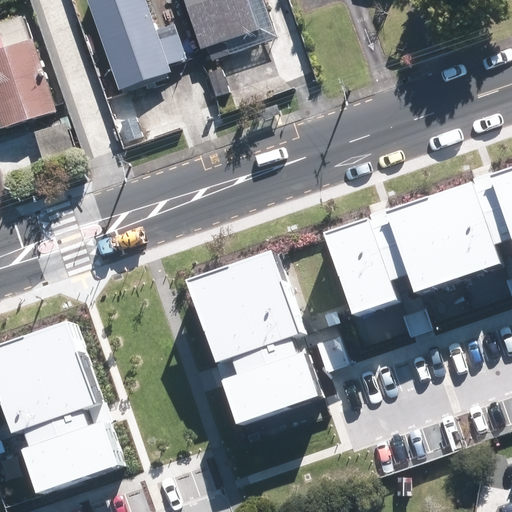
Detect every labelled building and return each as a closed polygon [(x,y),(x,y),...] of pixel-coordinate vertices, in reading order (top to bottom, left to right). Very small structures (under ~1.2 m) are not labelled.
[(150,0),(102,0),(132,90),(176,76),(172,65),(188,60),(179,32),(163,38),(150,0)] [(197,0),(218,61),(286,39),(284,33),(299,28),(289,0),(197,0)] [(7,40),(0,42),(0,90),(13,130),(64,113),(42,45),(36,47),(28,23),(4,31),(7,40)] [(227,71),(214,75),(221,98),(234,94),(227,71)] [(137,119),(125,123),(132,144),(145,139),(137,119)] [(511,230),(494,178),(433,199),(457,269),(511,250),(511,230)] [(374,219),(398,290),(442,276),(418,205),(374,219)] [(297,246),(194,279),(217,351),(320,318),(297,246)] [(72,325),(0,349),(0,394),(11,428),(97,400),(72,325)] [(324,337),(225,371),(239,413),(339,379),(324,337)] [(103,419),(18,449),(34,495),(119,465),(103,419)]
